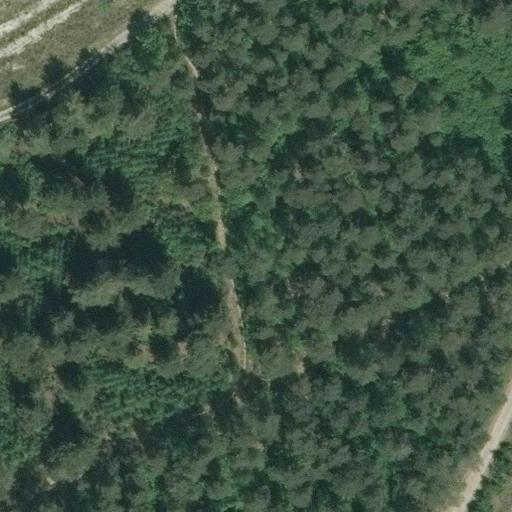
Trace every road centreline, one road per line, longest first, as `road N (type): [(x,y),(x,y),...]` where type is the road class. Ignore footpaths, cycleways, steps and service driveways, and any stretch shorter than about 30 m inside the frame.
road 1 (track): [(187,0),(250,376)]
road 2 (track): [(511,249),(250,376)]
road 3 (track): [(180,0),(0,113)]
road 4 (track): [(250,376),(65,477)]
road 5 (track): [(511,392),(454,511)]
